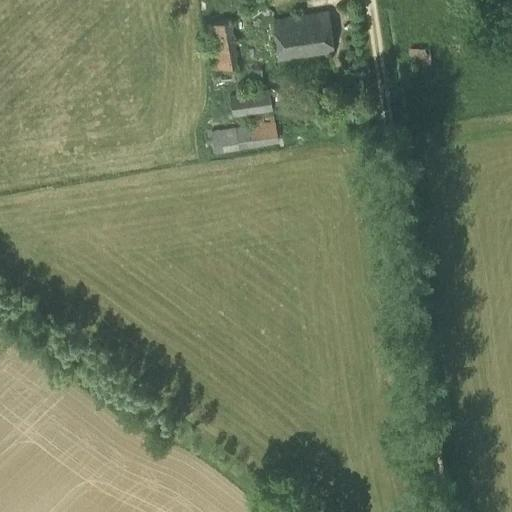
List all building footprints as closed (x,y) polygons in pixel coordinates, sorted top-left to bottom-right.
[(278,59),(334,51),(328,10),(272,19),(278,59)] [(211,69),(239,65),(233,19),(205,23),(211,69)] [(232,115),(272,110),(269,88),(229,94),(232,115)] [(346,120),(361,118),(357,96),(342,99),(346,120)] [(215,152),(279,141),(274,115),(239,121),(240,126),(211,131),(215,152)]
